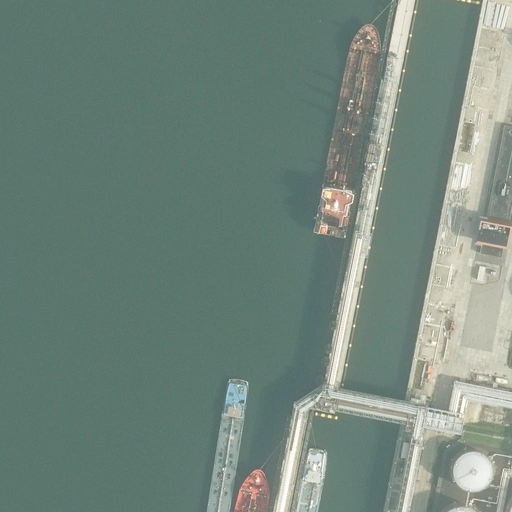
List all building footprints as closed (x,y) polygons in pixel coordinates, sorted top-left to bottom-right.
[(511,213),(509,213),(511,197),(511,126),(504,124),(487,216),(480,215),(475,241),(481,242),(479,252),(500,257),(502,246),(506,247),(511,215),(511,213)] [(491,256),(473,253),(464,299),(482,303),(491,256)] [(489,282),(501,285),(506,266),(493,263),(489,282)] [(462,428),(456,421),(441,434),(447,441),(462,428)] [(493,468),(493,467),(492,463),(491,460),(489,455),(486,452),(483,450),(479,448),(475,447),(472,447),(468,447),(464,449),(460,451),(457,454),(455,457),(454,460),(452,463),(452,467),(452,471),(453,474),(455,478),(458,481),(461,484),(464,486),(469,487),(472,488),(476,487),(480,486),(484,484),(487,482),(489,479),(491,476),(492,471),(493,468)] [(481,511),(480,510),(478,507),(474,505),(470,502),(465,501),(461,500),(456,501),(452,502),(447,505),(444,507),(441,510),(440,511),(481,511)]
